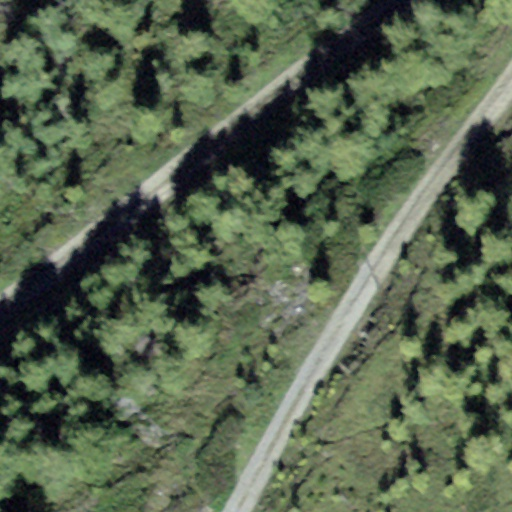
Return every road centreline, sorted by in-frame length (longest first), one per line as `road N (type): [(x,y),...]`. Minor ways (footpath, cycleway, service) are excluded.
road 1 (track): [(233,511),(394,233),(511,79)]
road 2 (track): [(389,0),(0,303)]
